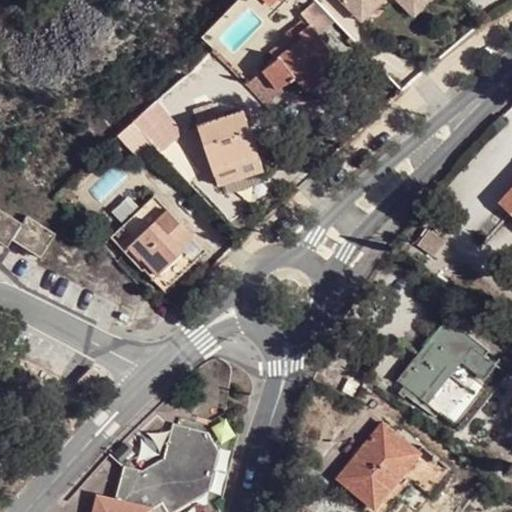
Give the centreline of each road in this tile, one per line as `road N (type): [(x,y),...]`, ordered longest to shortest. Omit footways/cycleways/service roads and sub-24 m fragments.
road 1 (residential): [(511,63),(284,254)]
road 2 (residential): [(325,286),(364,231),(511,81)]
road 3 (residential): [(25,511),(151,376)]
road 4 (residential): [(151,376),(0,296)]
